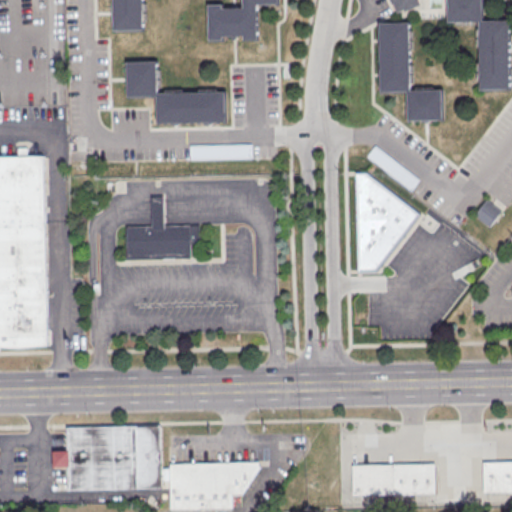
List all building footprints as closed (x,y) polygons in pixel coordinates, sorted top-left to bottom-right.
[(143,0),(144,33),(114,33),(113,0),(143,0)] [(280,0),(280,7),(258,8),(259,42),(244,42),(244,39),(225,39),(225,43),(208,43),(208,7),(223,7),(224,10),(243,9),(242,0),(280,0)] [(448,0),(483,0),(483,23),(511,23),(511,92),(480,92),(479,24),(448,24),(448,0)] [(380,25),(410,25),(411,93),(442,92),(443,123),(408,123),(408,94),(381,94),(380,25)] [(127,62),(158,62),(159,94),(226,93),(227,125),(158,126),(157,99),(128,100),(127,62)] [(252,145),(190,145),(190,159),(252,159),(252,145)] [(420,179),(374,146),(365,158),(412,191),(420,179)] [(0,157),(45,157),(49,318),(50,318),(51,348),(0,348),(0,157)] [(359,271),(378,271),(424,215),(370,173),(356,172),(359,271)] [(128,257),(127,229),(154,228),(153,198),(165,197),(167,227),(201,226),(202,245),(193,245),(193,255),(128,257)] [(492,227),(503,210),(486,199),(475,216),(492,227)] [(161,424),(163,470),(164,488),(70,491),(70,467),(57,467),(56,451),(69,450),(68,427),(161,424)] [(164,488),(163,470),(172,469),(172,465),(261,462),(261,466),(243,494),(232,494),(232,508),(173,510),(172,488),(164,488)] [(485,463),(511,462),(511,492),(485,493),(485,463)] [(354,467),(437,465),(437,493),(355,495),(354,467)]
